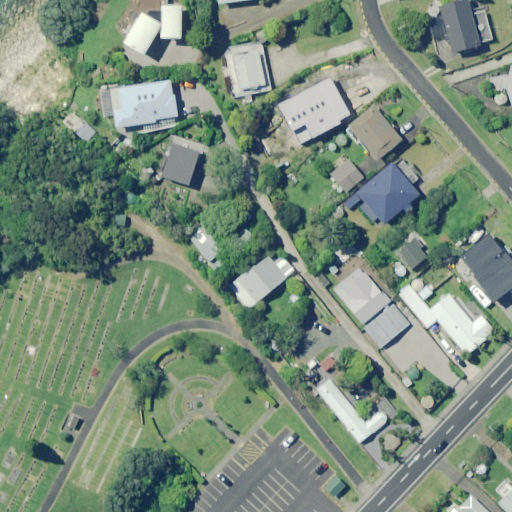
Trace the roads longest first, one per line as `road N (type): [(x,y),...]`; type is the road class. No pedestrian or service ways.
road 1 (residential): [(366,0),(382,42),(511,192)]
road 2 (secondary): [(511,367),(373,511)]
